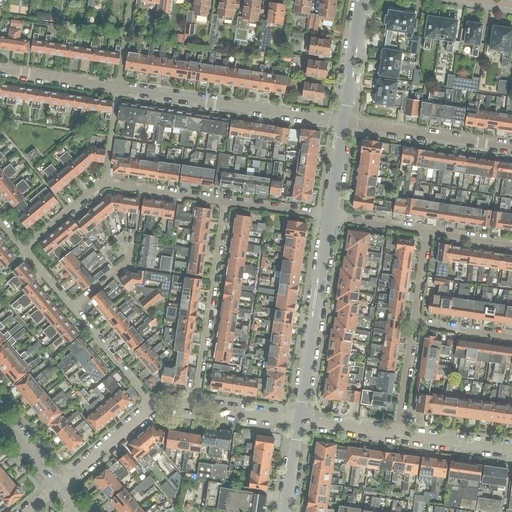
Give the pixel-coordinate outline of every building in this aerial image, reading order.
[(136,0),(135,6),(140,7),(141,3),(158,5),(157,12),(162,13),(163,13),(164,0),(136,0)] [(162,13),(161,17),(162,17),(167,18),(169,0),(164,0),(163,13),(162,13)] [(187,11),(184,35),(193,36),(195,26),(191,25),(193,16),(206,18),(207,15),(209,0),(194,0),(193,12),(187,11)] [(212,15),(207,45),(213,46),(216,47),(218,37),(215,37),(217,20),(219,20),(219,21),(223,21),(232,22),(232,18),(234,8),(234,4),(234,1),(234,0),(220,0),(220,2),(218,15),(212,15)] [(237,17),(233,47),(233,48),(239,48),(240,42),(246,42),(248,30),(246,30),(246,24),(248,24),(256,26),(257,22),(259,7),(260,3),(255,2),(254,0),(253,0),(251,0),(250,1),(247,1),(246,0),(245,5),(243,18),(237,17)] [(309,14),(310,1),(310,0),(296,0),(294,16),(307,18),(308,14),(309,14)] [(319,19),(328,21),(333,22),(334,15),(335,14),(336,12),(334,11),(335,5),(335,0),(321,0),(321,2),(319,16),(319,19)] [(262,21),(257,52),(261,52),(268,53),(271,34),(272,34),(273,28),(281,30),(282,26),(284,11),(284,6),(280,6),(279,4),(276,3),(275,5),(271,4),(270,4),(270,9),(268,22),(262,21)] [(392,32),(399,33),(402,13),(399,13),(399,10),(400,11),(401,9),(399,8),(399,10),(390,8),(390,7),(389,7),(388,9),(389,9),(388,17),(386,16),(386,18),(384,18),(384,19),(386,19),(385,21),(383,21),(383,22),(385,23),(385,24),(387,24),(386,30),(387,30),(384,50),(396,52),(396,46),(389,45),(392,32)] [(416,55),(419,37),(412,36),(412,30),(415,30),(417,20),(414,20),(414,18),(415,13),(416,13),(417,11),(415,11),(415,12),(406,11),(406,10),(404,9),(404,11),(405,11),(405,14),(402,13),(399,33),(406,35),(406,38),(408,41),(411,41),(409,54),(416,55)] [(48,12),(40,11),(38,19),(47,20),(48,12)] [(428,22),(424,50),(429,50),(431,40),(438,41),(442,17),(435,16),(434,16),(434,18),(428,17),(428,22)] [(442,17),(438,41),(447,42),(446,53),(452,53),(456,26),(456,21),(451,20),(451,18),(442,17)] [(461,30),(459,43),(473,45),(471,56),(477,57),(481,30),(482,25),(477,25),(477,22),(476,22),(468,21),(467,26),(466,30),(461,30)] [(511,28),(493,26),(490,50),(497,51),(497,54),(502,55),(501,66),(508,67),(511,40),(511,28)] [(0,48),(12,50),(15,29),(9,28),(7,38),(0,36),(0,48)] [(28,48),(29,41),(20,39),(21,30),(15,29),(12,50),(28,53),(28,48)] [(34,34),(32,47),(31,52),(44,53),(46,42),(45,42),(38,41),(39,34),(34,34)] [(46,42),(44,53),(56,55),(58,44),(50,43),(51,36),(46,36),(45,42),(46,42)] [(330,42),(325,41),(308,38),(306,52),(328,56),(328,51),(330,50),(330,47),(329,46),(330,42)] [(58,44),(56,55),(69,57),(71,39),(67,39),(66,45),(58,44)] [(76,40),(71,39),(69,57),(81,59),(83,48),(77,47),(75,47),(76,40)] [(140,54),(142,40),(137,40),(135,54),(127,53),(125,69),(127,70),(128,71),(130,72),(132,70),(137,71),(140,54)] [(90,49),(83,48),(81,59),(93,61),(96,43),(91,42),(90,49)] [(152,56),(154,44),(154,42),(150,42),(147,55),(140,54),(137,71),(139,72),(140,73),(143,73),(144,72),(150,73),(152,56)] [(101,44),(96,43),(93,61),(106,63),(107,52),(100,50),(101,44)] [(156,74),(162,75),(164,58),(165,51),(166,44),(161,43),(159,57),(152,56),(150,73),(151,73),(152,75),(155,75),(156,74)] [(106,63),(118,65),(120,54),(121,47),(116,46),(115,53),(107,52),(106,63)] [(414,68),(415,63),(402,61),(401,61),(402,53),(396,52),(384,50),(381,50),(380,58),(382,59),(382,60),(383,60),(382,63),(380,62),(380,63),(414,68)] [(172,59),(164,58),(162,75),(164,75),(165,77),(167,77),(169,76),(174,77),(177,60),(178,52),(173,52),(172,59)] [(189,62),(190,54),(186,54),(184,61),(177,60),(174,77),(176,77),(177,79),(180,79),(181,78),(187,79),(189,62)] [(291,55),(284,54),(283,61),(290,62),(291,55)] [(201,64),(202,56),(198,55),(197,63),(189,62),(187,79),(188,79),(189,80),(192,81),(193,80),(199,81),(201,64)] [(228,57),(223,56),(222,59),(221,67),(214,65),(211,83),(213,83),(214,84),(217,85),(218,84),(224,84),(226,67),(227,60),(228,57)] [(215,58),(211,57),(209,65),(201,64),(199,81),(201,81),(201,82),(205,83),(206,82),(211,83),(214,65),(215,58)] [(238,69),(240,62),(235,61),(234,68),(226,67),(224,84),(225,85),(226,86),(229,87),(230,85),(236,86),(238,69)] [(326,64),(321,63),(305,61),(302,75),(324,78),(325,73),(327,73),(327,70),(326,69),(326,64)] [(246,70),(238,69),(236,86),(237,87),(237,88),(243,89),(243,87),(248,88),(251,71),(252,64),(247,63),(246,70)] [(379,66),(377,75),(398,78),(399,70),(412,72),(412,69),(414,70),(414,68),(380,63),(382,63),(382,66),(381,66),(381,67),(379,66)] [(263,73),(264,66),(260,65),(258,72),(251,71),(248,88),(250,88),(251,90),(254,90),(255,89),(261,90),(263,73)] [(275,75),(276,67),(272,67),(271,74),(263,73),(261,90),(262,90),(263,92),(266,92),(267,91),(273,92),(275,75)] [(289,69),(288,69),(284,69),(283,76),(275,75),(273,92),(274,92),(275,94),(278,94),(279,93),(285,94),(286,88),(287,77),(289,69)] [(414,70),(412,83),(419,83),(421,71),(414,70)] [(448,75),(446,88),(452,89),(453,89),(454,78),(455,76),(448,75)] [(293,89),(293,83),(294,78),(287,77),(286,88),(293,89)] [(454,78),(453,89),(457,90),(461,90),(477,93),(479,79),(473,78),(473,81),(454,78)] [(376,92),(404,96),(405,92),(397,91),(397,90),(396,90),(397,82),(377,79),(376,88),(377,88),(377,89),(378,89),(378,92),(376,91),(376,92)] [(511,82),(504,81),(498,80),(496,93),(510,95),(511,82)] [(301,83),(300,92),(299,97),(306,98),(306,100),(309,100),(310,99),(321,100),(322,96),(323,95),(324,92),(322,91),(323,86),(301,83)] [(1,85),(0,93),(0,96),(8,98),(8,99),(7,99),(6,104),(11,105),(14,87),(1,85)] [(14,87),(11,105),(15,106),(16,100),(15,100),(15,99),(24,101),(26,89),(14,87)] [(440,121),(441,116),(443,103),(436,103),(437,97),(444,97),(445,89),(435,87),(434,94),(433,93),(433,96),(430,114),(430,119),(433,120),(435,121),(437,122),(439,121),(440,121)] [(26,89),(24,101),(33,102),(33,103),(32,103),(31,108),(36,109),(38,91),(26,89)] [(457,90),(453,89),(452,89),(452,90),(446,90),(446,94),(452,95),(450,104),(444,104),(442,121),(443,121),(445,123),(447,123),(449,122),(452,123),(457,90)] [(461,90),(457,90),(452,123),(456,123),(457,125),(460,125),(461,124),(463,124),(463,119),(464,116),(465,107),(459,106),(461,90)] [(40,104),(40,103),(49,104),(51,93),(38,91),(36,109),(40,110),(41,104),(40,104)] [(393,108),(393,106),(401,107),(400,111),(406,112),(408,100),(408,96),(404,96),(376,92),(378,92),(378,95),(377,95),(376,95),(374,95),(373,102),(375,102),(375,104),(386,105),(386,107),(393,108)] [(51,93),(49,104),(57,106),(56,106),(56,112),(60,113),(63,95),(51,93)] [(416,117),(415,118),(417,118),(417,117),(417,112),(419,101),(421,102),(422,100),(422,94),(415,93),(414,101),(408,100),(406,112),(405,116),(407,116),(407,117),(413,118),(413,117),(416,117)] [(420,112),(419,118),(421,118),(422,119),(425,120),(426,119),(430,119),(430,114),(433,96),(433,93),(429,93),(428,101),(422,100),(421,102),(420,112)] [(468,102),(465,125),(466,125),(468,126),(470,126),(471,126),(475,126),(478,110),(479,101),(480,95),(476,94),(475,101),(474,103),(468,102)] [(63,95),(60,113),(65,113),(66,108),(65,108),(65,107),(74,108),(75,97),(63,95)] [(478,110),(475,126),(477,126),(478,128),(481,128),(482,127),(486,128),(487,116),(488,112),(489,103),(490,96),(486,96),(485,103),(484,111),(478,110)] [(75,97),(74,108),(82,109),(82,110),(81,110),(80,116),(85,117),(88,98),(75,97)] [(90,112),(90,111),(98,112),(100,100),(88,98),(85,117),(89,117),(90,112)] [(111,113),(113,102),(100,100),(98,112),(107,113),(107,114),(106,114),(105,120),(110,120),(111,113)] [(120,103),(118,116),(117,120),(127,121),(125,137),(129,138),(134,105),(128,104),(126,103),(124,103),(121,103),(121,104),(120,103)] [(136,123),(145,124),(148,108),(146,107),(145,106),(142,106),(140,106),(134,105),(129,138),(133,138),(136,123)] [(487,116),(486,128),(487,128),(488,129),(491,130),(492,129),(496,129),(498,117),(498,116),(499,114),(500,106),(495,105),(494,113),(488,112),(487,116)] [(145,124),(154,126),(152,141),(156,142),(162,110),(155,109),(154,108),(151,107),(149,108),(148,108),(145,124)] [(498,117),(496,129),(498,130),(499,131),(501,131),(503,130),(507,131),(509,115),(510,107),(506,107),(505,114),(499,114),(498,116),(498,117)] [(161,145),(164,129),(163,129),(163,127),(172,128),(175,112),(174,111),(172,110),(170,110),(168,110),(168,111),(162,110),(156,142),(156,144),(161,145)] [(175,112),(172,128),(180,130),(179,135),(181,135),(179,145),(184,146),(189,114),(183,113),(181,112),(179,111),(176,112),(175,112)] [(184,146),(188,146),(189,136),(190,137),(191,131),(200,133),(202,116),(201,116),(200,114),(196,114),(195,115),(189,114),(184,146)] [(209,134),(206,149),(211,150),(216,118),(210,117),(208,116),(205,115),(203,116),(202,116),(200,133),(209,134)] [(217,135),(227,137),(228,125),(229,120),(228,120),(226,119),(224,118),(222,119),(216,118),(211,150),(215,151),(217,135)] [(230,125),(229,136),(235,137),(234,145),(239,146),(242,122),(238,121),(237,120),(234,120),(233,121),(231,120),(230,125)] [(239,146),(237,155),(242,155),(243,147),(242,147),(244,138),(251,139),(253,124),(252,124),(251,122),(248,122),(246,123),(242,122),(239,146)] [(253,124),(251,139),(255,140),(254,149),(256,149),(260,150),(264,125),(260,125),(259,124),(256,123),(254,124),(253,124)] [(264,125),(260,150),(265,151),(266,141),(273,142),(274,132),(275,127),(274,127),(273,126),(270,125),(268,126),(264,125)] [(274,142),(272,160),(284,161),(285,156),(278,155),(279,143),(287,145),(288,141),(288,134),(289,129),(287,129),(286,128),(283,127),(282,128),(277,127),(276,132),(275,143),(274,142)] [(288,134),(288,141),(310,144),(311,143),(318,144),(319,144),(319,142),(320,142),(321,136),(320,136),(318,134),(318,133),(318,132),(306,130),(300,129),(300,131),(289,129),(288,134)] [(115,139),(111,164),(115,164),(115,165),(114,166),(113,168),(114,169),(114,170),(115,172),(117,172),(117,173),(120,174),(121,173),(123,173),(123,174),(126,174),(127,173),(128,174),(129,169),(130,158),(123,157),(125,141),(120,140),(115,139)] [(288,141),(287,145),(291,146),(299,147),(298,153),(298,154),(309,155),(309,154),(316,155),(317,154),(318,153),(318,150),(317,149),(318,144),(311,143),(310,144),(288,141)] [(380,155),(399,157),(401,146),(378,143),(378,142),(369,141),(368,142),(362,142),(361,148),(362,148),(361,150),(360,151),(361,151),(361,152),(380,155)] [(94,161),(89,147),(77,157),(86,168),(94,161)] [(104,163),(106,149),(89,147),(94,161),(104,163)] [(402,153),(400,163),(407,165),(406,173),(405,182),(410,183),(410,178),(412,166),(415,150),(414,149),(414,148),(405,147),(405,148),(403,148),(402,153)] [(31,160),(38,154),(34,149),(26,155),(31,160)] [(129,169),(128,174),(130,174),(132,174),(133,175),(138,176),(140,160),(134,160),(135,150),(131,149),(130,158),(129,169)] [(415,150),(412,166),(418,167),(416,179),(415,184),(420,184),(420,182),(425,152),(422,152),(423,151),(421,151),(420,149),(417,149),(416,150),(415,150)] [(86,168),(77,157),(73,161),(72,160),(73,159),(67,152),(63,155),(78,174),(86,168)] [(140,160),(138,176),(142,177),(143,176),(146,176),(147,176),(151,152),(146,152),(145,161),(140,160)] [(151,152),(147,176),(151,177),(152,178),(155,179),(156,178),(157,178),(159,162),(158,163),(153,162),(154,153),(151,152)] [(189,166),(182,165),(180,181),(182,182),(183,183),(185,183),(187,182),(191,183),(195,152),(195,153),(194,159),(190,159),(189,166)] [(195,152),(191,183),(195,183),(196,185),(199,185),(200,184),(202,184),(204,168),(203,168),(197,168),(198,160),(199,152),(195,152)] [(291,152),(291,157),(298,158),(297,164),(315,167),(315,166),(316,165),(317,162),(316,161),(316,155),(309,154),(309,155),(298,154),(298,153),(291,152)] [(360,162),(360,163),(387,167),(389,168),(390,163),(382,162),(382,161),(379,161),(380,155),(361,152),(360,155),(361,155),(360,159),(362,160),(363,160),(362,163),(360,162)] [(425,183),(428,169),(433,169),(436,154),(434,153),(433,152),(430,152),(429,153),(425,152),(420,182),(425,183)] [(229,155),(226,154),(219,153),(214,186),(219,187),(225,188),(226,189),(229,189),(230,189),(232,189),(235,165),(233,174),(228,173),(229,167),(227,167),(229,155)] [(436,154),(433,169),(439,170),(437,179),(436,185),(441,186),(442,180),(446,155),(442,155),(441,153),(438,153),(437,154),(436,154)] [(212,186),(213,181),(215,170),(208,169),(209,162),(210,159),(216,160),(217,155),(205,154),(203,168),(204,168),(202,184),(206,185),(207,186),(209,187),(210,186),(212,186)] [(78,174),(63,155),(58,159),(64,166),(65,165),(66,166),(62,170),(71,180),(78,174)] [(159,162),(157,178),(158,178),(159,179),(162,180),(163,179),(167,179),(171,156),(167,155),(165,163),(159,162)] [(446,155),(442,180),(446,180),(447,180),(448,172),(454,173),(456,157),(455,157),(454,155),(451,155),(450,156),(446,155)] [(178,181),(179,176),(180,165),(173,164),(174,156),(171,156),(167,179),(171,180),(172,181),(175,182),(176,181),(178,181)] [(458,157),(456,157),(454,173),(459,173),(457,188),(462,189),(467,158),(463,158),(462,157),(459,156),(458,157)] [(467,158),(462,189),(467,190),(469,175),(475,176),(477,160),(476,160),(475,159),(472,158),(471,159),(467,158)] [(483,192),(484,186),(488,162),(484,161),(483,160),(480,159),(479,160),(477,160),(475,176),(480,177),(478,192),(483,192)] [(488,162),(483,192),(487,193),(488,188),(488,186),(489,178),(496,179),(498,167),(499,162),(497,162),(496,161),(493,160),(492,161),(490,161),(490,162),(488,162)] [(271,189),(270,194),(274,195),(275,196),(278,196),(279,196),(281,196),(282,191),(283,185),(283,181),(277,180),(279,163),(279,162),(274,162),(272,179),(271,189)] [(498,167),(496,179),(502,179),(501,188),(500,196),(505,197),(505,195),(504,195),(505,188),(509,164),(505,163),(505,162),(504,162),(502,162),(500,163),(499,162),(498,167)] [(262,193),(268,194),(268,189),(272,164),(267,163),(266,169),(265,178),(258,177),(255,192),(257,192),(258,194),(261,194),(262,193)] [(359,166),(358,174),(377,177),(378,171),(380,171),(386,171),(387,167),(360,163),(362,164),(362,167),(361,166),(361,167),(359,166)] [(0,168),(0,179),(13,169),(13,168),(10,164),(3,170),(3,171),(3,172),(0,168)] [(285,170),(285,174),(306,177),(306,178),(313,179),(314,174),(315,172),(315,170),(314,168),(315,167),(297,164),(296,171),(285,170)] [(47,168),(63,187),(71,180),(62,170),(57,173),(56,172),(57,172),(51,165),(47,168)] [(235,165),(232,189),(237,189),(238,191),(241,191),(242,190),(244,190),(246,175),(238,174),(239,165),(235,165)] [(46,183),(55,193),(63,187),(47,168),(43,172),(49,179),(49,178),(50,179),(46,183)] [(246,175),(244,190),(245,191),(246,192),(249,192),(251,191),(255,192),(258,177),(259,168),(254,168),(253,176),(246,175)] [(0,179),(0,190),(1,192),(12,183),(8,179),(9,178),(10,179),(17,173),(13,169),(0,179)] [(283,181),(283,185),(288,186),(294,186),(304,188),(304,189),(311,190),(312,185),(313,184),(314,181),(313,180),(313,179),(306,178),(306,177),(285,174),(284,174),(295,175),(294,182),(283,181)] [(357,186),(383,190),(384,185),(376,184),(377,177),(358,174),(357,182),(358,182),(359,183),(359,185),(357,185),(357,186)] [(7,200),(26,184),(23,180),(16,186),(16,187),(12,183),(1,192),(7,200)] [(22,201),(23,200),(25,198),(21,194),(22,194),(30,188),(26,184),(7,200),(14,208),(16,206),(18,204),(22,201)] [(282,191),(281,196),(291,197),(292,198),(297,198),(297,200),(305,202),(305,200),(310,200),(311,198),(312,197),(312,194),(311,192),(312,190),(311,190),(304,189),(304,188),(294,186),(293,193),(287,192),(288,186),(283,185),(282,191)] [(405,210),(405,215),(406,215),(407,216),(410,217),(411,216),(413,216),(413,215),(415,216),(419,191),(420,186),(415,185),(415,191),(414,190),(413,199),(407,198),(407,199),(405,210)] [(354,196),(353,196),(353,197),(374,200),(375,193),(382,194),(383,190),(357,186),(359,186),(358,189),(357,189),(356,189),(355,196),(354,196)] [(50,209),(58,202),(46,188),(38,194),(50,209)] [(444,204),(446,189),(446,188),(441,188),(440,194),(436,219),(440,219),(441,220),(444,221),(445,220),(447,220),(449,205),(444,204)] [(394,208),(393,213),(394,213),(393,214),(402,215),(402,214),(405,215),(405,210),(407,199),(407,198),(407,197),(408,198),(409,191),(403,190),(402,197),(402,198),(402,199),(397,198),(395,197),(394,208)] [(449,205),(447,220),(448,220),(449,222),(452,222),(453,221),(457,222),(461,197),(462,191),(457,190),(455,205),(449,205)] [(419,191),(415,216),(420,216),(420,217),(423,218),(425,217),(426,217),(428,201),(422,200),(424,192),(419,191)] [(50,209),(38,194),(29,201),(33,206),(33,205),(42,215),(50,209)] [(428,201),(426,217),(427,217),(428,218),(431,219),(432,218),(436,219),(440,194),(435,194),(434,202),(428,201)] [(109,195),(105,199),(114,211),(114,213),(115,216),(117,216),(116,211),(118,212),(120,196),(109,195)] [(124,218),(123,212),(128,213),(130,198),(120,196),(118,212),(120,219),(124,218)] [(375,211),(376,206),(373,206),(374,200),(353,197),(352,203),(353,203),(353,206),(352,206),(352,207),(359,208),(358,210),(367,211),(367,210),(375,211)] [(461,197),(457,222),(461,222),(462,224),(465,224),(466,223),(468,223),(470,208),(464,207),(465,198),(461,197)] [(136,223),(137,214),(140,199),(130,198),(128,213),(132,214),(130,223),(136,223)] [(506,198),(501,198),(499,212),(493,211),(491,228),(492,228),(493,229),(496,230),(497,229),(499,229),(499,228),(502,229),(506,198)] [(506,198),(502,229),(506,229),(506,230),(509,231),(511,230),(511,229),(511,213),(508,213),(510,204),(509,204),(510,199),(506,198)] [(105,199),(97,205),(107,217),(110,214),(111,220),(115,219),(114,216),(115,216),(114,213),(114,211),(105,199)] [(146,200),(143,200),(141,214),(147,215),(146,225),(144,225),(143,233),(149,234),(154,200),(153,200),(153,201),(150,201),(151,200),(146,199),(146,200)] [(33,206),(29,208),(23,200),(22,201),(18,204),(34,222),(42,215),(33,205),(33,206)] [(152,234),(153,226),(155,216),(161,217),(161,218),(164,203),(161,202),(161,201),(156,200),(156,202),(154,201),(154,200),(149,234),(152,234)] [(474,224),(478,225),(482,200),(481,200),(477,200),(476,209),(470,208),(468,223),(469,224),(470,225),(473,225),(474,224)] [(482,200),(478,225),(481,225),(480,226),(482,226),(483,228),(486,228),(487,227),(488,227),(489,223),(491,211),(485,210),(486,201),(482,200)] [(165,203),(164,203),(161,218),(168,219),(167,228),(172,229),(175,209),(176,204),(171,204),(170,202),(167,202),(165,203)] [(18,204),(16,206),(23,214),(18,218),(26,228),(34,222),(18,204)] [(107,230),(103,220),(107,217),(97,205),(90,211),(99,222),(103,232),(107,230)] [(196,207),(195,212),(195,214),(183,213),(184,206),(177,205),(175,216),(209,221),(210,217),(211,216),(212,212),(211,211),(211,210),(207,209),(202,208),(201,208),(200,207),(197,206),(196,207)] [(90,211),(82,217),(92,229),(95,235),(99,233),(100,234),(103,232),(99,222),(90,211)] [(234,218),(234,220),(235,222),(234,225),(257,229),(257,225),(250,224),(251,217),(236,215),(235,217),(234,218)] [(175,216),(175,221),(174,227),(178,228),(179,221),(193,223),(192,230),(183,229),(208,233),(208,231),(209,230),(210,227),(209,225),(209,221),(175,216)] [(82,217),(75,223),(79,229),(89,241),(96,235),(95,235),(92,229),(82,217)] [(75,232),(79,229),(75,223),(71,218),(63,225),(78,244),(82,240),(77,233),(76,234),(75,232)] [(304,239),(305,239),(305,237),(306,236),(307,232),(306,230),(307,225),(301,225),(301,223),(293,221),(293,222),(285,221),(283,235),(278,235),(283,236),(304,239)] [(63,225),(55,231),(64,242),(68,238),(69,240),(68,240),(74,247),(78,244),(63,225)] [(232,230),(232,233),(233,234),(233,236),(248,238),(249,232),(256,233),(257,229),(234,225),(234,230),(232,230)] [(208,233),(183,229),(183,233),(192,235),(191,242),(206,244),(206,243),(207,241),(208,238),(207,237),(208,233)] [(47,238),(63,256),(67,253),(61,246),(60,247),(59,245),(64,242),(55,231),(47,238)] [(349,232),(348,238),(349,238),(349,239),(348,239),(348,241),(349,241),(348,241),(368,244),(382,246),(383,241),(384,236),(373,234),(373,235),(368,235),(369,233),(357,231),(357,233),(354,232),(352,231),(352,232),(349,232)] [(172,250),(173,246),(157,244),(158,237),(144,235),(144,236),(143,237),(142,240),(143,241),(142,246),(172,250)] [(284,247),(284,248),(301,251),(302,251),(302,250),(304,249),(304,245),(303,244),(304,239),(283,236),(278,235),(277,240),(285,241),(284,247)] [(231,238),(231,241),(232,242),(231,246),(254,250),(254,246),(247,245),(248,238),(233,236),(232,237),(231,238)] [(47,238),(40,244),(48,254),(52,251),(54,253),(53,253),(59,260),(63,256),(47,238)] [(397,239),(396,246),(391,245),(392,238),(387,238),(386,248),(395,249),(412,252),(413,252),(414,242),(413,241),(412,240),(409,240),(408,241),(397,239)] [(346,253),(346,254),(372,258),(373,253),(367,252),(368,244),(348,241),(348,243),(347,243),(346,250),(348,250),(347,254),(346,253)] [(102,248),(97,242),(93,246),(98,252),(102,248)] [(206,244),(191,242),(190,249),(181,247),(175,246),(175,251),(176,251),(204,255),(205,251),(206,250),(206,247),(206,246),(206,244)] [(0,245),(0,258),(8,251),(2,244),(0,245)] [(436,259),(436,261),(437,261),(443,262),(441,277),(447,278),(449,262),(451,246),(439,244),(438,245),(439,245),(437,259),(436,259)] [(141,256),(161,259),(162,256),(171,258),(172,250),(142,246),(142,250),(141,251),(140,254),(141,255),(141,256)] [(229,251),(229,253),(230,255),(230,256),(245,259),(246,252),(253,253),(254,250),(231,246),(231,250),(229,251)] [(451,246),(449,262),(455,263),(453,272),(458,272),(461,249),(458,248),(457,247),(451,246)] [(276,247),(275,251),(283,253),(282,260),(301,262),(301,261),(302,260),(302,257),(302,256),(302,254),(300,254),(301,251),(284,248),(284,247),(276,247)] [(76,248),(63,259),(59,262),(65,269),(77,260),(73,255),(78,251),(76,248)] [(461,249),(458,272),(461,273),(462,273),(463,264),(469,265),(472,250),(470,250),(469,249),(466,248),(465,249),(461,249)] [(384,254),(384,258),(411,262),(411,258),(412,257),(413,254),(412,253),(412,252),(395,249),(394,255),(387,254),(387,255),(384,254)] [(469,265),(468,274),(472,274),(473,271),(479,272),(479,267),(482,252),(480,252),(480,250),(476,250),(475,251),(472,250),(469,265)] [(0,264),(3,269),(15,259),(8,251),(0,258),(0,264)] [(176,251),(176,255),(189,257),(188,263),(203,265),(203,264),(204,263),(204,260),(204,259),(204,255),(176,251)] [(479,272),(478,275),(483,276),(484,267),(490,268),(492,253),(491,253),(490,252),(487,251),(485,252),(482,252),(479,267),(479,272)] [(97,254),(96,255),(94,252),(79,263),(77,260),(65,269),(71,277),(98,255),(97,254)] [(487,285),(487,286),(492,286),(493,277),(494,269),(501,270),(504,255),(503,255),(501,255),(500,253),(497,253),(496,254),(492,253),(490,268),(489,276),(487,285)] [(345,257),(344,266),(364,269),(365,262),(371,262),(372,258),(346,254),(347,254),(347,258),(345,257)] [(98,255),(71,277),(77,284),(89,274),(86,270),(101,258),(98,255)] [(501,281),(500,286),(506,286),(510,287),(511,276),(511,256),(511,255),(507,255),(506,255),(504,255),(501,270),(502,270),(504,270),(508,271),(506,282),(501,281)] [(139,266),(139,267),(153,269),(154,264),(154,262),(158,263),(157,270),(160,270),(161,259),(141,256),(140,261),(139,261),(139,265),(139,266)] [(160,270),(169,271),(171,258),(162,256),(161,259),(160,270)] [(228,259),(228,261),(229,263),(228,266),(251,270),(251,266),(244,265),(245,259),(230,256),(229,258),(228,259)] [(266,263),(268,257),(262,256),(261,269),(267,270),(269,264),(266,263)] [(411,262),(384,258),(383,262),(393,263),(392,269),(410,272),(411,266),(410,265),(411,262)] [(280,271),(297,274),(298,270),(299,271),(300,269),(301,268),(301,265),(300,264),(301,262),(282,260),(281,267),(273,266),(273,271),(280,272),(280,271)] [(175,261),(174,265),(181,266),(181,268),(187,269),(186,274),(201,276),(201,274),(202,273),(203,270),(202,269),(203,265),(188,263),(175,261)] [(11,273),(15,277),(15,278),(14,277),(7,283),(10,287),(29,271),(23,263),(11,273)] [(340,278),(361,281),(362,273),(368,274),(369,270),(364,269),(344,266),(342,265),(342,266),(344,266),(343,270),(341,269),(340,278)] [(89,274),(77,284),(83,291),(95,282),(110,269),(107,266),(92,278),(89,274)] [(226,271),(226,274),(227,275),(227,276),(242,279),(243,273),(250,274),(251,270),(228,266),(227,270),(226,271)] [(381,274),(381,277),(408,281),(408,278),(409,277),(410,272),(392,269),(391,275),(381,274)] [(29,285),(33,281),(36,279),(29,271),(10,287),(14,291),(21,285),(20,285),(21,284),(24,288),(29,285)] [(171,276),(139,271),(138,274),(129,273),(127,274),(137,287),(144,288),(144,287),(144,286),(145,285),(145,283),(145,282),(145,280),(148,281),(161,282),(160,291),(168,292),(169,292),(171,276)] [(299,274),(297,274),(280,271),(280,272),(279,279),(271,277),(271,283),(279,284),(279,283),(295,286),(296,282),(298,282),(298,281),(299,280),(300,276),(299,275),(299,274)] [(120,280),(119,281),(129,292),(133,289),(138,295),(141,292),(142,294),(143,293),(146,297),(155,289),(144,287),(144,288),(137,287),(127,274),(123,277),(122,277),(120,279),(120,280)] [(173,275),(171,286),(199,291),(200,286),(201,285),(201,283),(200,282),(201,280),(185,277),(184,282),(184,284),(181,284),(177,283),(178,276),(176,276),(173,275)] [(225,287),(224,288),(241,291),(241,290),(247,291),(253,292),(254,287),(248,286),(248,287),(241,286),(242,279),(227,276),(227,277),(226,276),(225,286),(225,287)] [(381,277),(380,282),(390,283),(389,289),(390,289),(401,291),(406,292),(407,290),(408,289),(408,286),(407,285),(408,281),(381,277)] [(339,279),(337,289),(338,289),(338,290),(359,293),(360,286),(366,286),(375,288),(376,288),(376,283),(371,282),(367,282),(361,281),(340,278),(340,279),(339,279)] [(428,308),(427,312),(437,314),(437,313),(439,313),(439,314),(444,280),(439,279),(434,278),(434,284),(438,285),(437,296),(430,295),(429,300),(428,308)] [(102,290),(90,300),(91,300),(91,302),(92,303),(94,304),(96,307),(120,288),(117,284),(114,280),(107,286),(111,290),(105,294),(102,290)] [(444,280),(439,314),(440,314),(440,313),(442,313),(442,314),(450,315),(452,297),(447,297),(449,280),(444,280)] [(29,285),(24,288),(21,291),(25,295),(24,295),(11,306),(14,310),(20,305),(39,289),(33,281),(29,285)] [(269,294),(295,298),(294,298),(294,294),(297,294),(297,293),(298,292),(299,289),(298,287),(298,286),(295,286),(279,283),(279,284),(278,290),(269,289),(269,294)] [(452,297),(450,315),(458,317),(458,316),(460,316),(460,317),(465,284),(459,284),(459,288),(457,298),(452,297)] [(465,284),(460,317),(460,316),(463,316),(462,317),(471,318),(472,319),(474,301),(473,300),(468,300),(469,290),(470,285),(465,284)] [(171,286),(170,290),(175,291),(182,292),(181,299),(197,301),(198,300),(199,299),(199,296),(198,295),(199,291),(171,286)] [(120,288),(96,307),(99,310),(99,312),(102,315),(114,305),(110,300),(116,295),(117,296),(123,291),(120,288)] [(224,290),(223,300),(239,302),(240,297),(252,299),(253,299),(253,293),(241,292),(241,291),(224,288),(224,289),(224,290)] [(31,302),(34,306),(46,297),(39,289),(20,305),(24,309),(31,303),(30,302),(31,302)] [(139,303),(146,311),(162,298),(156,290),(155,289),(146,297),(139,303)] [(406,292),(401,291),(390,289),(389,296),(379,294),(378,298),(383,298),(388,299),(405,302),(405,298),(407,297),(407,294),(406,293),(406,292)] [(160,291),(156,290),(162,298),(168,298),(169,292),(168,292),(160,291)] [(359,293),(338,290),(337,298),(339,299),(338,302),(336,302),(359,306),(363,306),(363,302),(358,301),(359,293)] [(474,301),(472,319),(473,319),(481,320),(481,319),(483,319),(483,320),(487,292),(482,292),(481,302),(475,301),(474,301)] [(487,292),(483,320),(484,320),(484,319),(486,319),(486,321),(494,322),(496,304),(491,303),(492,293),(487,292)] [(496,304),(494,322),(502,323),(502,322),(504,322),(504,323),(508,295),(503,295),(502,304),(496,304)] [(268,296),(268,301),(276,303),(275,310),(291,312),(294,313),(294,312),(295,311),(296,307),(295,305),(295,304),(293,304),(293,300),(295,301),(295,300),(293,300),(293,299),(277,296),(277,297),(268,296)] [(30,316),(33,320),(52,305),(46,297),(34,306),(38,311),(37,310),(30,316)] [(170,303),(170,307),(172,308),(197,311),(196,311),(196,307),(198,306),(198,304),(197,303),(197,301),(181,299),(181,305),(177,304),(170,303)] [(405,302),(388,299),(388,305),(382,304),(382,302),(378,302),(377,307),(403,311),(405,302)] [(222,302),(221,305),(222,306),(222,310),(245,313),(245,310),(238,309),(239,302),(223,300),(223,301),(222,302)] [(114,305),(102,315),(104,318),(106,318),(108,321),(128,305),(126,303),(125,302),(117,309),(114,305)] [(128,305),(108,321),(111,325),(111,326),(113,328),(114,328),(114,329),(126,319),(125,319),(122,315),(130,308),(130,309),(134,305),(132,302),(128,305)] [(336,302),(338,303),(337,311),(339,311),(338,315),(363,319),(364,314),(358,314),(359,306),(336,302)] [(47,322),(59,312),(52,305),(33,320),(37,324),(44,319),(43,318),(44,317),(47,322)] [(168,307),(166,318),(178,320),(194,322),(195,322),(197,311),(172,308),(170,307),(168,307)] [(386,318),(402,321),(403,311),(377,307),(376,312),(386,314),(386,318)] [(267,309),(266,313),(274,314),(273,321),(290,324),(291,324),(292,323),(293,322),(293,318),(292,317),(293,316),(291,316),(291,312),(275,310),(267,309)] [(220,315),(219,317),(220,319),(220,320),(236,322),(237,316),(244,317),(245,313),(222,310),(221,314),(220,315)] [(126,319),(114,329),(117,332),(117,333),(120,336),(132,326),(128,322),(137,314),(135,311),(125,319),(126,319)] [(43,332),(46,336),(65,320),(59,312),(47,322),(51,326),(50,326),(43,332)] [(333,326),(355,330),(356,322),(362,323),(363,319),(338,315),(337,314),(336,315),(338,315),(338,319),(336,318),(335,327),(333,326)] [(0,329),(12,320),(9,316),(6,319),(5,319),(0,323),(0,322),(0,329)] [(132,326),(120,336),(122,340),(124,340),(126,343),(147,326),(147,325),(148,324),(152,321),(148,317),(143,321),(144,323),(135,330),(132,326)] [(152,321),(148,324),(151,327),(158,322),(157,321),(155,318),(154,319),(152,321)] [(166,318),(166,321),(168,322),(174,323),(178,324),(177,330),(193,332),(193,331),(194,330),(195,327),(194,326),(194,322),(178,320),(166,318)] [(374,322),(374,327),(384,328),(384,329),(400,332),(401,331),(402,321),(386,318),(385,322),(379,322),(375,322),(374,322)] [(57,333),(60,337),(72,328),(65,320),(46,336),(50,340),(57,334),(56,333),(57,333)] [(219,323),(218,325),(219,326),(219,330),(247,335),(249,326),(248,326),(242,325),(242,328),(236,327),(235,327),(236,322),(220,320),(220,322),(219,323)] [(264,320),(263,325),(268,326),(267,333),(271,333),(290,336),(290,335),(291,334),(292,331),(291,329),(291,328),(289,328),(290,324),(273,321),(264,320)] [(0,345),(21,328),(21,326),(19,323),(13,328),(8,332),(7,332),(3,335),(0,331),(0,345)] [(147,326),(126,343),(129,346),(129,348),(131,350),(132,350),(136,347),(143,341),(140,336),(149,328),(147,326)] [(332,330),(331,339),(352,342),(353,334),(368,337),(369,332),(355,330),(333,326),(333,327),(335,327),(334,331),(332,330)] [(23,328),(0,347),(0,363),(16,351),(11,346),(16,342),(15,341),(20,337),(21,337),(27,332),(23,328)] [(67,345),(74,339),(78,336),(72,328),(60,337),(52,343),(56,348),(63,342),(63,341),(67,345)] [(168,335),(169,329),(165,328),(163,336),(163,339),(191,343),(192,339),(193,338),(193,335),(193,334),(193,332),(177,330),(176,336),(168,335)] [(373,329),(373,333),(383,335),(382,340),(399,343),(400,333),(400,332),(384,329),(384,330),(373,329)] [(240,342),(246,343),(247,335),(219,330),(218,334),(217,335),(216,338),(217,339),(217,341),(233,343),(234,337),(240,337),(240,342)] [(263,339),(263,344),(269,345),(286,347),(287,344),(288,344),(289,342),(290,342),(290,338),(289,337),(290,336),(271,333),(270,340),(263,339)] [(454,348),(455,341),(448,340),(447,345),(441,344),(442,338),(436,337),(429,336),(425,335),(423,345),(424,345),(424,347),(423,347),(453,351),(453,348),(454,348)] [(70,352),(61,360),(62,361),(65,365),(87,347),(84,342),(85,342),(81,338),(81,339),(79,337),(75,340),(67,348),(70,352)] [(137,349),(134,352),(136,355),(136,356),(138,358),(139,358),(140,360),(152,350),(152,349),(148,345),(153,341),(150,338),(137,349)] [(175,344),(174,351),(178,352),(185,353),(189,353),(190,354),(190,352),(191,351),(192,348),(191,347),(191,343),(163,339),(163,342),(175,344)] [(330,340),(328,350),(329,350),(329,351),(350,354),(355,355),(356,350),(350,350),(352,342),(331,339),(331,340),(330,340)] [(375,345),(375,349),(397,352),(399,343),(382,340),(382,346),(375,345)] [(456,345),(454,358),(460,359),(458,368),(459,368),(457,377),(463,378),(468,341),(467,342),(465,342),(466,341),(457,340),(456,345)] [(152,350),(140,360),(143,363),(142,364),(144,366),(145,366),(147,367),(159,357),(158,357),(155,352),(163,346),(162,342),(161,341),(152,349),(152,350)] [(216,343),(215,346),(216,347),(216,351),(238,354),(243,355),(244,355),(244,350),(232,348),(233,343),(217,341),(217,342),(216,343)] [(468,341),(463,378),(467,378),(470,360),(476,361),(479,344),(479,343),(470,342),(470,343),(468,342),(468,341)] [(5,375),(6,374),(23,360),(40,346),(37,342),(25,352),(24,352),(20,356),(16,351),(0,363),(0,368),(2,371),(3,371),(6,374),(5,375)] [(476,361),(474,379),(478,380),(478,379),(479,371),(481,361),(487,362),(488,362),(489,363),(491,350),(492,345),(491,345),(490,344),(481,343),(481,344),(479,344),(476,361)] [(256,350),(256,355),(260,355),(260,356),(286,359),(284,359),(285,356),(287,356),(287,355),(288,354),(289,350),(288,349),(288,347),(286,347),(269,345),(268,352),(266,351),(266,352),(256,350)] [(491,350),(489,363),(494,363),(492,381),(492,382),(498,383),(499,374),(503,346),(502,346),(502,347),(500,347),(500,346),(492,345),(491,350)] [(503,346),(499,374),(503,375),(504,375),(505,365),(511,365),(511,358),(511,347),(505,347),(505,348),(504,347),(503,347),(503,346)] [(65,365),(60,370),(64,374),(75,365),(80,370),(82,368),(95,356),(94,355),(95,354),(92,350),(91,351),(88,347),(87,347),(65,365)] [(439,360),(439,354),(452,356),(453,351),(423,347),(424,347),(423,349),(422,349),(421,357),(439,360)] [(370,352),(369,358),(373,358),(374,352),(381,353),(380,359),(396,362),(397,352),(375,349),(371,348),(370,352)] [(214,356),(213,358),(214,360),(214,361),(219,362),(230,364),(231,357),(238,358),(238,354),(216,351),(215,355),(214,356)] [(327,363),(350,366),(353,367),(354,363),(354,362),(349,362),(350,354),(329,351),(328,359),(330,360),(329,363),(327,363)] [(188,367),(187,367),(189,353),(185,353),(178,352),(176,365),(175,367),(176,367),(174,379),(173,383),(183,385),(186,384),(185,383),(188,367)] [(159,357),(147,367),(149,370),(149,372),(150,373),(152,374),(153,375),(157,372),(164,366),(165,365),(161,360),(166,356),(163,353),(158,357),(159,357)] [(86,372),(79,377),(82,381),(102,364),(100,362),(100,360),(98,358),(96,358),(95,356),(82,368),(86,372)] [(260,356),(259,360),(265,361),(267,362),(266,369),(280,372),(284,372),(285,372),(285,371),(287,370),(287,366),(286,365),(287,363),(284,363),(284,359),(286,360),(286,359),(260,356)] [(23,360),(6,374),(7,375),(6,376),(9,380),(11,380),(14,383),(13,384),(41,361),(37,357),(32,362),(32,361),(27,365),(23,360)] [(367,357),(366,362),(371,362),(372,362),(379,363),(378,369),(390,371),(394,371),(396,362),(380,359),(374,358),(373,358),(369,358),(367,357)] [(421,357),(420,365),(421,365),(421,368),(446,371),(446,366),(438,365),(439,360),(421,357)] [(62,361),(56,365),(57,366),(60,370),(65,365),(62,361)] [(327,363),(329,364),(328,372),(330,372),(329,376),(327,375),(327,376),(354,380),(354,375),(349,374),(350,366),(327,363)] [(95,383),(105,376),(109,372),(107,371),(108,370),(106,367),(104,367),(102,364),(82,381),(85,384),(91,378),(95,383)] [(213,364),(213,370),(210,389),(212,389),(213,390),(215,391),(217,390),(218,390),(217,391),(218,391),(218,390),(221,391),(221,392),(221,391),(225,366),(213,364)] [(157,372),(153,375),(155,378),(159,378),(159,379),(159,378),(161,379),(161,382),(162,383),(162,382),(166,382),(167,383),(170,384),(172,383),(173,383),(174,379),(176,367),(175,367),(164,366),(157,372)] [(225,366),(221,391),(222,391),(222,392),(222,391),(225,391),(225,392),(225,391),(226,392),(227,393),(230,393),(232,392),(233,393),(235,376),(235,375),(229,374),(230,367),(225,366)] [(235,376),(233,393),(234,393),(235,394),(238,394),(239,394),(240,394),(240,395),(240,394),(243,394),(243,395),(244,395),(244,394),(248,367),(245,366),(243,366),(242,377),(235,376)] [(257,389),(258,384),(259,379),(258,378),(258,380),(251,378),(252,367),(250,367),(248,367),(244,394),(244,395),(245,394),(247,395),(247,396),(248,396),(248,395),(249,395),(250,396),(253,396),(254,396),(256,396),(257,389)] [(47,368),(41,373),(44,377),(48,374),(50,372),(47,368)] [(354,375),(354,380),(362,381),(362,377),(363,368),(359,368),(358,376),(354,375)] [(419,370),(418,378),(419,378),(424,379),(431,380),(435,380),(436,375),(445,376),(446,371),(421,368),(420,370),(419,370)] [(369,377),(369,381),(393,384),(393,380),(394,379),(395,377),(394,375),(394,373),(389,373),(378,371),(378,378),(371,377),(369,377)] [(284,376),(284,375),(268,372),(267,380),(259,379),(258,384),(282,387),(282,386),(283,386),(282,386),(283,383),(284,383),(283,383),(283,382),(284,381),(285,378),(284,376)] [(18,382),(14,386),(20,392),(21,392),(22,394),(22,395),(44,377),(41,373),(34,379),(29,373),(18,382)] [(110,376),(107,379),(102,383),(105,387),(112,396),(113,396),(124,409),(124,410),(125,409),(124,409),(126,407),(127,408),(126,407),(133,402),(118,383),(117,384),(110,376)] [(327,379),(326,386),(327,386),(327,388),(346,391),(346,390),(347,383),(353,384),(354,380),(327,376),(329,376),(329,380),(327,379)] [(44,377),(22,395),(24,395),(26,398),(25,398),(30,405),(31,404),(34,402),(45,392),(40,387),(47,380),(44,377)] [(431,414),(433,394),(432,394),(432,396),(429,396),(431,380),(424,379),(419,378),(419,382),(417,382),(414,403),(415,403),(414,412),(423,413),(423,412),(426,413),(426,414),(426,413),(431,414)] [(393,384),(369,381),(368,385),(376,386),(375,388),(375,390),(376,392),(391,395),(391,392),(393,392),(393,387),(392,386),(393,384)] [(282,387),(258,384),(257,389),(265,390),(264,397),(280,400),(280,398),(282,397),(282,394),(281,393),(281,392),(282,392),(281,391),(282,389),(283,389),(283,388),(282,388),(282,387)] [(446,390),(443,415),(444,415),(444,414),(446,414),(446,415),(455,416),(458,397),(451,396),(453,385),(450,384),(447,384),(446,390)] [(495,402),(493,421),(494,422),(495,422),(495,421),(498,421),(497,422),(504,423),(506,423),(509,404),(504,403),(502,403),(505,386),(499,385),(497,403),(495,402)] [(102,395),(96,388),(93,390),(99,398),(102,395)] [(325,391),(324,396),(326,398),(332,399),(332,401),(343,402),(344,400),(348,401),(348,402),(359,403),(359,399),(360,392),(346,390),(346,391),(327,388),(326,391),(325,391)] [(431,414),(430,415),(440,416),(440,413),(442,413),(442,414),(443,415),(446,390),(441,389),(440,395),(433,394),(431,414)] [(361,399),(361,404),(371,405),(372,404),(374,405),(375,406),(377,406),(379,405),(386,406),(387,407),(390,405),(390,404),(391,395),(376,392),(363,390),(361,399)] [(482,401),(479,420),(488,421),(488,420),(490,420),(490,421),(492,421),(493,421),(495,402),(494,402),(495,396),(496,390),(493,390),(492,391),(491,396),(489,395),(489,401),(482,401)] [(31,404),(30,405),(31,406),(32,406),(37,413),(38,412),(40,415),(40,416),(62,398),(58,394),(51,400),(46,394),(46,393),(45,392),(34,402),(31,404)] [(466,418),(467,418),(471,393),(465,392),(465,398),(458,397),(455,416),(464,417),(466,417),(466,418)] [(471,393),(467,418),(468,418),(468,417),(471,417),(470,418),(479,420),(482,401),(475,400),(476,394),(471,393)] [(99,398),(115,417),(115,416),(115,417),(116,417),(115,416),(117,415),(118,415),(117,414),(124,409),(113,396),(112,396),(107,401),(102,395),(99,398)] [(90,414),(85,419),(96,432),(103,427),(103,426),(105,425),(105,426),(106,425),(105,425),(105,424),(95,411),(83,396),(79,399),(90,414)] [(62,398),(40,416),(41,416),(43,418),(42,419),(48,426),(61,414),(62,413),(57,407),(65,401),(62,398)] [(115,417),(99,398),(95,401),(100,406),(95,411),(105,424),(112,419),(112,420),(112,419),(114,417),(114,418),(115,418),(114,417),(115,417)] [(48,426),(53,432),(54,432),(56,434),(55,434),(55,435),(56,434),(69,424),(79,415),(81,414),(78,410),(66,420),(61,414),(48,426)] [(69,424),(56,434),(61,440),(60,441),(61,441),(63,443),(62,443),(63,444),(63,443),(64,443),(87,424),(84,420),(73,429),(69,424)] [(64,444),(63,444),(64,445),(64,444),(66,446),(65,447),(66,446),(71,453),(84,442),(81,438),(80,436),(90,428),(87,424),(64,443),(64,444)] [(164,436),(165,431),(157,430),(152,425),(145,431),(146,432),(156,444),(157,443),(163,444),(164,436)] [(204,427),(201,446),(209,447),(208,457),(213,457),(214,458),(215,448),(217,448),(219,431),(217,430),(217,429),(216,429),(216,430),(213,430),(213,429),(204,427)] [(215,448),(214,458),(220,458),(222,449),(229,450),(232,432),(224,430),(224,431),(220,431),(220,430),(219,431),(217,448),(215,448)] [(165,453),(167,456),(169,457),(170,450),(169,449),(177,450),(180,432),(174,432),(173,432),(170,432),(170,431),(168,431),(165,453)] [(142,433),(136,439),(147,452),(152,459),(160,452),(159,448),(156,444),(146,432),(143,434),(142,433)] [(180,432),(177,450),(184,451),(181,471),(186,472),(188,460),(191,435),(187,435),(186,433),(180,432)] [(232,446),(241,448),(241,445),(238,445),(240,434),(234,433),(233,438),(232,446)] [(200,453),(203,436),(197,435),(196,436),(191,435),(188,460),(192,460),(193,452),(200,453)] [(247,443),(246,448),(254,450),(254,449),(272,452),(273,452),(273,451),(272,451),(273,448),(274,448),(273,448),(273,446),(274,445),(275,442),(274,441),(274,439),(263,437),(262,436),(259,436),(258,436),(256,436),(256,441),(255,444),(247,443)] [(133,449),(130,451),(133,455),(144,469),(148,466),(146,464),(152,459),(147,452),(136,439),(129,444),(133,449)] [(317,445),(316,455),(315,455),(315,456),(334,458),(346,460),(347,453),(348,448),(336,446),(333,446),(332,445),(321,443),(320,443),(319,443),(318,444),(317,444),(317,445)] [(349,448),(348,448),(347,453),(346,460),(345,465),(352,466),(351,475),(349,486),(353,486),(359,449),(355,449),(354,448),(351,447),(349,448)] [(244,456),(243,461),(270,465),(270,464),(269,464),(270,461),(271,461),(272,452),(254,449),(254,450),(253,457),(244,455),(244,456)] [(353,486),(358,487),(358,485),(360,467),(367,468),(370,451),(368,451),(367,450),(364,449),(363,450),(359,449),(353,486)] [(370,451),(367,468),(374,469),(373,478),(378,479),(379,470),(381,453),(377,452),(376,451),(373,450),(371,451),(370,451)] [(381,453),(379,470),(385,471),(384,480),(390,480),(391,472),(393,459),(394,454),(390,454),(390,453),(388,453),(387,452),(384,451),(383,452),(382,452),(381,453)] [(131,457),(127,453),(124,455),(123,456),(121,457),(120,459),(119,460),(122,464),(129,472),(134,468),(138,474),(142,471),(131,457)] [(393,459),(391,472),(392,472),(393,472),(392,481),(396,481),(397,473),(404,474),(405,474),(408,456),(406,455),(405,454),(402,454),(401,455),(400,454),(400,455),(396,454),(395,454),(394,454),(393,459)] [(314,464),(314,468),(332,471),(339,472),(340,467),(335,466),(333,466),(334,458),(315,456),(315,457),(313,458),(313,461),(314,463),(314,464)] [(404,474),(403,482),(408,483),(409,474),(417,476),(419,463),(419,458),(418,458),(417,457),(414,456),(412,457),(408,456),(405,474),(404,474)] [(418,479),(427,480),(426,485),(431,486),(435,459),(434,460),(429,459),(428,458),(425,458),(424,458),(422,458),(421,463),(419,474),(418,479)] [(447,467),(448,462),(446,462),(445,460),(442,460),(441,461),(435,460),(435,459),(431,486),(430,494),(434,495),(436,480),(435,479),(435,477),(445,478),(447,467)] [(121,465),(117,461),(112,466),(115,470),(111,474),(107,470),(94,480),(95,482),(95,483),(97,486),(99,486),(102,490),(126,471),(121,465)] [(270,465),(243,461),(243,465),(252,467),(250,474),(250,475),(268,477),(270,469),(269,468),(269,465),(270,465)] [(450,462),(449,467),(444,505),(460,508),(466,464),(463,464),(463,466),(458,466),(458,464),(459,464),(459,463),(458,463),(458,462),(452,461),(452,462),(450,462)] [(196,479),(196,480),(224,484),(227,467),(211,464),(206,464),(199,463),(197,474),(196,479)] [(466,464),(460,508),(476,510),(478,498),(477,498),(478,491),(479,482),(480,482),(481,472),(482,467),(480,466),(480,465),(474,464),(474,465),(473,465),(473,466),(474,466),(473,468),(469,467),(469,465),(466,464)] [(496,469),(491,468),(490,467),(487,466),(486,467),(484,467),(481,489),(493,491),(496,469)] [(312,480),(312,481),(330,484),(330,483),(338,484),(338,480),(338,479),(331,478),(332,471),(314,468),(314,469),(312,470),(312,473),(313,475),(312,480)] [(496,469),(493,491),(505,493),(508,470),(506,470),(505,469),(502,468),(501,469),(496,469)] [(126,471),(102,490),(106,494),(106,496),(108,498),(109,499),(110,500),(110,501),(124,488),(119,482),(128,474),(126,471)] [(250,479),(248,488),(262,490),(266,490),(267,490),(267,489),(268,488),(269,484),(268,483),(268,481),(268,477),(250,475),(250,474),(242,473),(241,478),(250,479)] [(0,495),(15,484),(14,483),(13,483),(13,484),(10,481),(10,479),(8,476),(6,476),(5,475),(0,479),(0,495)] [(139,484),(144,491),(155,482),(149,475),(139,484)] [(180,486),(172,477),(169,480),(178,492),(180,486)] [(337,486),(312,482),(311,488),(310,489),(309,492),(310,493),(310,494),(328,497),(329,490),(337,491),(337,486)] [(0,501),(3,499),(8,505),(12,502),(12,503),(19,498),(19,497),(22,494),(17,487),(16,488),(14,486),(15,485),(15,484),(0,495),(0,501)] [(220,487),(217,509),(231,511),(240,511),(264,511),(265,507),(264,507),(265,504),(266,505),(266,504),(265,503),(266,495),(266,490),(262,490),(248,488),(224,484),(223,484),(222,488),(220,487)] [(364,487),(363,494),(376,496),(376,494),(376,489),(364,487)] [(117,509),(118,510),(138,493),(134,489),(129,493),(125,488),(124,488),(110,501),(115,508),(116,507),(118,509),(117,509)] [(360,511),(361,509),(354,508),(357,489),(353,488),(352,495),(351,499),(349,511),(360,511)] [(175,496),(171,490),(165,494),(169,500),(175,496)] [(145,494),(142,491),(138,494),(138,493),(118,510),(118,511),(119,510),(120,511),(134,511),(141,507),(136,501),(145,494)] [(308,507),(326,509),(327,502),(335,503),(335,498),(328,497),(310,494),(309,498),(309,499),(307,500),(306,504),(308,505),(307,507),(308,507)] [(362,511),(373,511),(375,503),(376,498),(376,497),(371,497),(369,511),(363,510),(362,511)] [(338,511),(349,511),(351,499),(347,498),(346,507),(339,506),(338,511)] [(486,511),(487,511),(499,511),(501,501),(480,498),(478,498),(476,510),(482,511),(486,511)]
